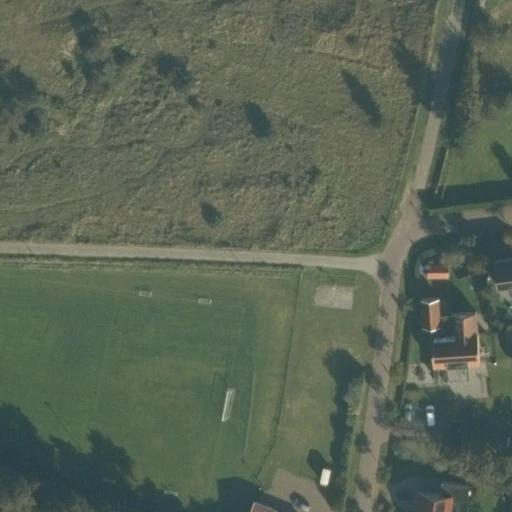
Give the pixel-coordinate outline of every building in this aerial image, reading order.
[(511,257),(495,260),(499,288),(511,285),(511,257)] [(448,263),(447,263),(427,263),(428,277),(448,276),(448,263)] [(422,326),(431,325),(441,324),(440,296),(420,298),(422,326)] [(475,311),(446,313),(447,324),(441,324),(431,325),(434,364),(435,364),(436,379),(462,377),(461,362),(480,361),(477,332),(475,311)] [(447,511),(450,497),(467,499),(469,484),(441,481),(440,493),(418,490),(415,511),(447,511)] [(274,511),(276,509),(257,501),(253,511),(274,511)]
